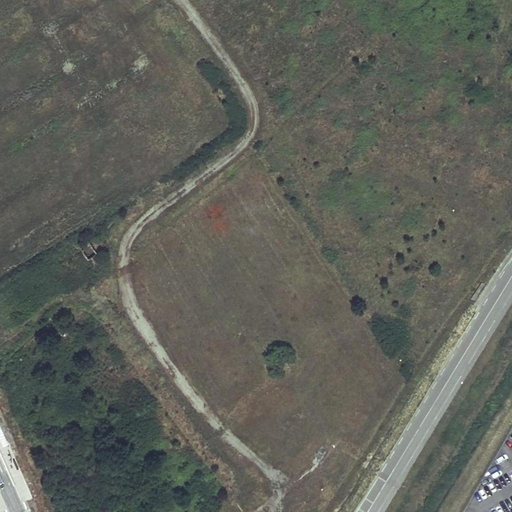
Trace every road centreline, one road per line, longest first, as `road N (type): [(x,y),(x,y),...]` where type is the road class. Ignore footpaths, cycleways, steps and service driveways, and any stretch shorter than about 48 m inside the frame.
road 1 (track): [(221,0),(195,23),(208,51),(373,316)]
road 2 (tertiary): [(368,511),(511,276)]
